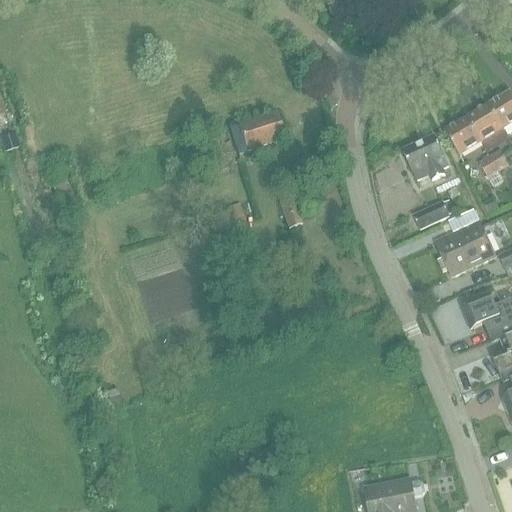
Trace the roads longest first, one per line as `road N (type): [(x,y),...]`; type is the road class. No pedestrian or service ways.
road 1 (tertiary): [(483,511),(378,260),(350,166),(343,114),(353,85)]
road 2 (tertiary): [(353,85),(393,73),(484,0)]
road 3 (tertiary): [(353,85),(296,25),(253,0)]
